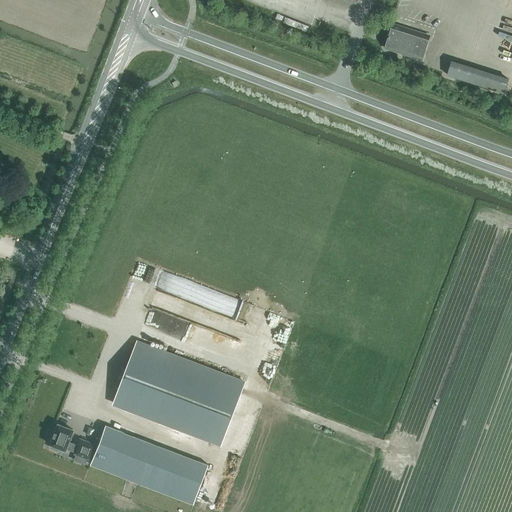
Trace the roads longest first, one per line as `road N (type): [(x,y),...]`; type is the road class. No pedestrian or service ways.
road 1 (trunk): [(129,30),(511,176)]
road 2 (trunk): [(511,153),(136,11)]
road 3 (tertiary): [(0,360),(129,30)]
